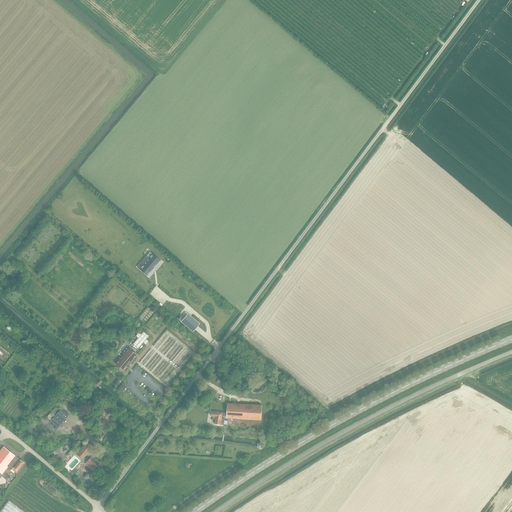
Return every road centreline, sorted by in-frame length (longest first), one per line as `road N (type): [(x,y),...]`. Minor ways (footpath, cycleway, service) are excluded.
road 1 (unclassified): [(97,507),(479,0)]
road 2 (tertiary): [(194,511),(345,417),(511,339)]
road 3 (unclassified): [(215,511),(363,421),(511,352)]
road 4 (unclassified): [(97,507),(0,425)]
